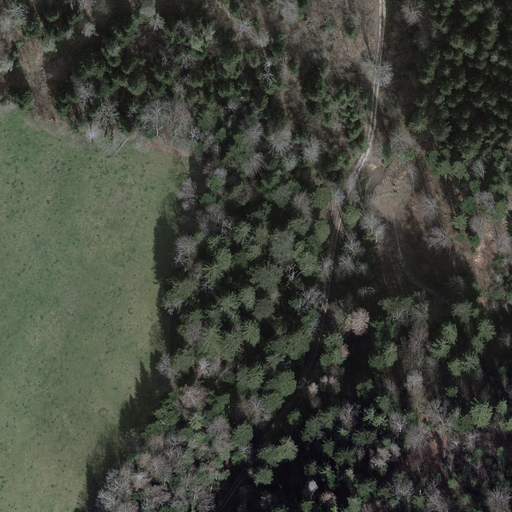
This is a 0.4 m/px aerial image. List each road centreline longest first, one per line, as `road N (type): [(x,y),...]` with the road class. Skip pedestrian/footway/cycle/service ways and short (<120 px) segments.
road 1 (track): [(381,0),(373,121),(316,349),(286,417),(224,511)]
road 2 (track): [(367,150),(389,180),(410,257),(425,279),(456,300),(511,310)]
road 3 (track): [(456,0),(413,178),(399,205)]
road 4 (track): [(511,455),(468,443),(434,455),(400,477),(372,511)]
